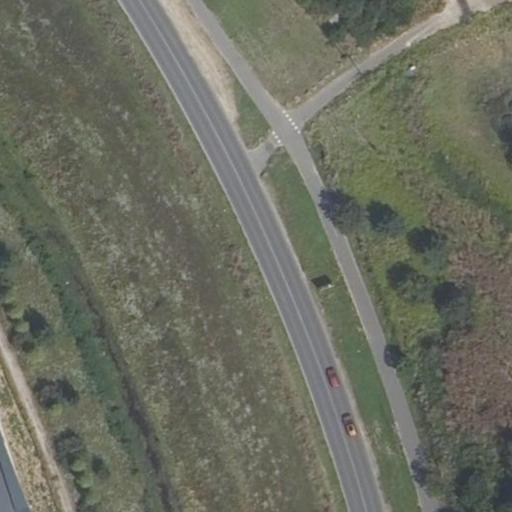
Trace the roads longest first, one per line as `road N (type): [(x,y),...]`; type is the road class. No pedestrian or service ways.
road 1 (primary): [(130,0),(218,143),(348,446),(366,511)]
road 2 (track): [(0,338),(68,511)]
